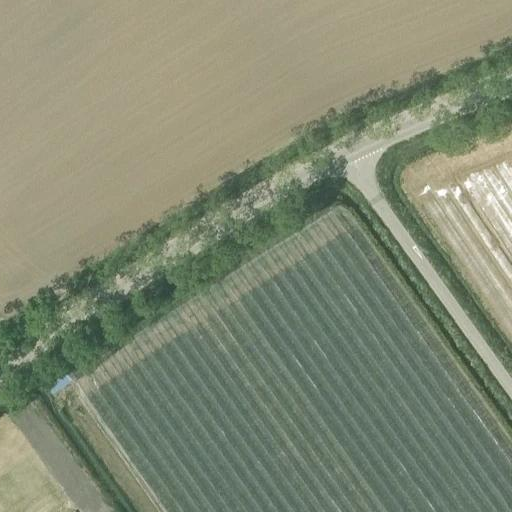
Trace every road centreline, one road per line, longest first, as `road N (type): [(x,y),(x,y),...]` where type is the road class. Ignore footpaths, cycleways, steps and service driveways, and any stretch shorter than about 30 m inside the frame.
road 1 (tertiary): [(0,371),(265,194),(348,154)]
road 2 (unclassified): [(511,401),(348,154)]
road 3 (tertiary): [(348,154),(511,80)]
